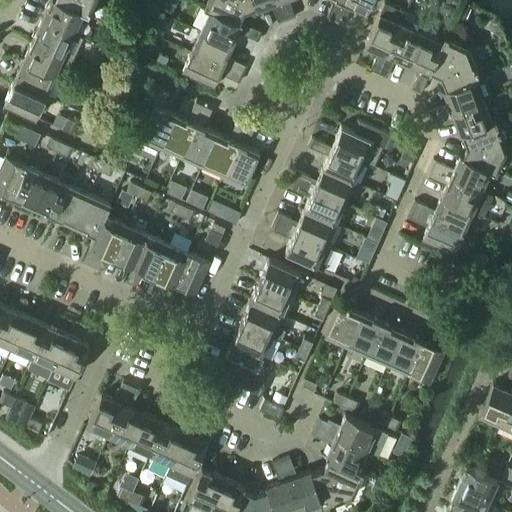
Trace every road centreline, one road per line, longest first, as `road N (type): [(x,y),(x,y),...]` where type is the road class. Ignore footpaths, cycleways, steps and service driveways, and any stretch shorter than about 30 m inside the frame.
road 1 (residential): [(464,296),(376,256),(421,152),(403,96),(321,60)]
road 2 (residential): [(308,406),(289,446),(169,391),(197,330)]
road 3 (residential): [(197,330),(293,120)]
road 4 (residential): [(33,484),(118,296)]
road 5 (residential): [(321,60),(335,32),(303,19),(267,34),(241,98)]
road 6 (residential): [(118,296),(0,238)]
